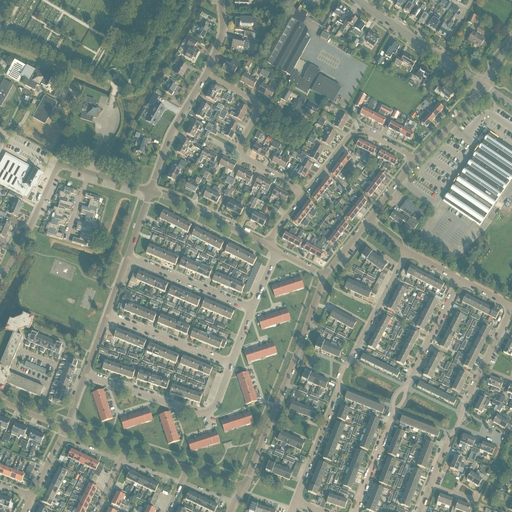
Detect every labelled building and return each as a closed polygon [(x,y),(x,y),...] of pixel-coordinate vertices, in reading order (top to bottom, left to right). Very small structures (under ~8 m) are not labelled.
[(398,0),(395,6),(399,8),(401,9),(404,3),(406,5),(409,0),(398,0)] [(407,12),(409,14),(413,7),(414,8),(417,2),(414,1),(411,6),(407,3),(403,11),(407,13),(407,12)] [(333,23),(343,9),(338,6),(332,14),(335,16),(331,21),(333,23)] [(415,9),(411,16),(416,19),(421,12),(423,13),(426,8),(422,6),(419,11),(415,9)] [(337,22),(342,25),(349,17),(346,15),(348,13),(343,9),(339,15),(333,23),(336,24),(337,22)] [(306,18),(291,10),(263,61),(291,77),(287,85),(307,95),(310,90),(334,103),(342,88),(318,75),(320,71),(310,65),(303,79),(301,77),(299,75),(300,74),(298,72),(297,73),(293,70),(310,39),(305,26),(303,25),(306,18)] [(423,23),(424,24),(428,17),(430,18),(433,13),(430,11),(427,16),(423,14),(419,21),(422,23),(423,23)] [(431,28),(435,31),(440,23),(438,21),(440,18),(434,14),(432,18),(427,26),(431,28)] [(476,16),(471,14),(467,22),(472,24),(476,16)] [(350,20),(347,19),(340,29),(344,31),(348,24),(353,27),(354,25),(356,26),(359,23),(357,21),(358,20),(352,17),(350,20)] [(235,19),(235,30),(240,30),(240,26),(253,26),(253,18),(240,18),(240,20),(235,19)] [(197,35),(203,39),(208,29),(207,28),(209,24),(203,21),(201,25),(202,25),(197,35)] [(359,22),(359,23),(356,26),(354,29),(357,30),(355,33),(358,35),(365,25),(363,24),(363,23),(361,22),(360,22),(359,22)] [(448,26),(442,22),(440,25),(441,26),(437,32),(442,35),(448,26)] [(452,25),(449,23),(448,26),(442,35),(447,39),(451,32),(449,30),(452,25)] [(486,31),(479,27),(476,31),(483,35),(486,31)] [(323,32),(320,37),(327,41),(329,36),(323,32)] [(371,32),(366,38),(368,40),(367,42),(373,47),(376,44),(380,38),(373,34),(373,33),(371,32)] [(480,47),(485,40),(473,32),(468,40),(475,44),(480,47)] [(359,42),(354,38),(350,44),(355,47),(359,42)] [(190,47),(184,57),(191,60),(193,57),(195,59),(199,51),(194,48),(197,43),(190,39),(187,46),(190,47)] [(233,39),(231,50),(236,51),(237,47),(243,48),(244,42),(233,39)] [(399,46),(394,43),(391,48),(389,48),(385,55),(390,58),(393,53),(395,54),(399,46)] [(412,68),(416,61),(405,54),(402,60),(398,57),(394,64),(400,67),(403,63),(412,68)] [(175,73),(183,77),(188,69),(184,66),(185,63),(177,58),(174,63),(178,66),(175,73)] [(52,78),(35,69),(34,70),(27,65),(26,66),(15,60),(6,75),(19,82),(21,77),(28,81),(26,86),(34,91),(37,85),(38,86),(41,85),(41,84),(47,87),(52,78)] [(226,63),(222,71),(232,77),(238,67),(240,68),(242,65),(233,60),(231,63),(233,64),(232,67),(226,63)] [(430,74),(422,68),(418,73),(417,73),(414,78),(420,81),(423,77),(426,79),(430,74)] [(240,81),(246,85),(251,77),(247,75),(248,72),(246,71),(240,81)] [(251,77),(246,85),(253,88),(258,79),(256,77),(255,80),(251,77)] [(168,86),(164,92),(172,96),(177,87),(174,85),(176,82),(169,78),(165,85),(168,86)] [(0,106),(1,107),(13,85),(4,80),(1,79),(0,80),(0,81),(0,82),(2,84),(0,86),(0,106)] [(258,91),(264,95),(268,87),(264,85),(265,83),(263,82),(258,91)] [(209,92),(216,96),(218,93),(220,95),(222,91),(212,86),(209,92)] [(268,87),(264,95),(270,98),(276,89),(273,88),(272,89),(268,87)] [(453,95),(445,87),(442,91),(438,87),(434,92),(438,95),(440,93),(445,97),(443,99),(447,102),(448,100),(453,95)] [(59,88),(54,96),(58,99),(63,91),(59,88)] [(292,92),(286,89),(280,99),(286,102),(292,92)] [(216,96),(209,92),(206,98),(216,103),(218,100),(215,98),(216,96)] [(159,97),(154,93),(149,102),(152,103),(153,101),(156,102),(159,97)] [(366,96),(361,93),(355,105),(360,108),(366,96)] [(57,103),(45,96),(33,118),(45,125),(57,103)] [(295,102),(289,112),(296,116),(301,118),(305,111),(300,109),(301,105),(302,106),(306,100),(301,97),(297,103),(295,102)] [(83,112),(80,119),(92,122),(93,118),(96,118),(97,118),(97,117),(100,109),(99,109),(100,108),(99,108),(99,107),(97,107),(96,107),(93,106),(95,100),(87,98),(85,105),(83,105),(81,104),(79,111),(81,112),(81,111),(83,112)] [(319,107),(309,101),(305,108),(316,114),(319,107)] [(152,111),(146,121),(155,126),(160,117),(161,117),(165,109),(155,103),(151,110),(152,111)] [(199,110),(210,116),(212,114),(208,112),(210,108),(202,104),(199,110)] [(240,104),(237,111),(245,115),(248,108),(240,104)] [(372,105),(369,104),(366,110),(363,108),(360,114),(366,117),(369,111),(370,109),(372,105)] [(434,109),(439,113),(443,109),(438,104),(434,109)] [(377,116),(374,114),(371,120),(377,123),(385,107),(382,106),(377,116)] [(392,111),(385,107),(377,123),(383,126),(386,120),(383,118),(386,113),(390,115),(392,111)] [(434,109),(430,114),(435,118),(439,113),(434,109)] [(210,116),(199,110),(196,116),(203,120),(205,116),(209,118),(210,116)] [(241,121),(245,115),(237,111),(235,114),(231,112),(230,115),(241,121)] [(366,117),(371,120),(374,114),(369,111),(366,117)] [(341,114),(337,120),(345,124),(348,118),(341,114)] [(430,114),(426,119),(431,123),(435,118),(430,114)] [(388,129),(394,131),(400,120),(397,118),(394,124),(391,123),(388,129)] [(426,128),(431,123),(426,119),(421,123),(426,128)] [(345,124),(337,120),(335,124),(333,123),(332,125),(341,130),(345,124)] [(394,131),(399,134),(402,128),(399,127),(402,121),(400,120),(394,131)] [(229,125),(227,129),(235,133),(238,126),(227,121),(226,123),(229,125)] [(192,123),(189,128),(197,133),(198,130),(201,131),(202,128),(200,127),(192,123)] [(195,135),(197,133),(189,128),(186,134),(194,138),(196,139),(198,136),(195,135)] [(325,136),(333,140),(336,133),(326,128),(325,130),(327,131),(325,136)] [(405,137),(408,131),(405,130),(402,128),(399,134),(405,137)] [(232,139),(235,133),(227,129),(225,133),(224,132),(223,134),(224,135),(232,139)] [(411,140),(414,134),(408,131),(405,137),(411,140)] [(143,154),(147,141),(142,139),(144,135),(136,133),(135,137),(138,138),(136,142),(138,143),(135,151),(143,154)] [(484,141),(443,201),(451,207),(473,221),(480,226),(511,178),(511,149),(494,138),(489,134),(487,137),(483,134),(481,138),(484,141)] [(333,140),(325,136),(323,140),(320,139),(319,141),(329,146),(333,140)] [(179,147),(187,151),(188,148),(191,149),(192,146),(190,145),(183,140),(179,147)] [(356,146),(362,149),(365,143),(359,140),(356,146)] [(258,154),(262,147),(258,144),(259,143),(257,142),(252,151),(258,154)] [(370,146),(365,143),(362,149),(367,152),(370,146)] [(313,151),(320,155),(324,149),(316,145),(314,144),(313,146),(315,147),(313,151)] [(376,149),(370,146),(367,152),(366,154),(369,156),(370,153),(373,155),(376,149)] [(187,151),(179,147),(176,152),(184,157),(184,156),(187,158),(188,154),(186,153),(187,151)] [(267,149),(262,147),(258,154),(264,158),(269,150),(269,149),(267,148),(267,149)] [(196,167),(199,162),(201,163),(203,158),(207,160),(211,153),(208,151),(208,150),(206,149),(205,150),(204,149),(198,160),(196,159),(195,161),(193,165),(196,167)] [(272,162),(278,165),(282,158),(280,156),(281,153),(282,151),(280,151),(279,152),(278,151),(272,162)] [(317,162),(320,155),(313,151),(310,155),(309,155),(308,157),(317,162)] [(378,157),(383,160),(386,154),(381,151),(378,157)] [(211,153),(207,160),(213,164),(217,156),(211,153)] [(346,154),(342,159),(347,163),(351,158),(346,154)] [(392,157),(386,154),(383,160),(389,163),(392,157)] [(0,184),(27,199),(34,187),(36,188),(43,175),(5,155),(0,164),(0,184)] [(300,167),(308,171),(311,165),(303,160),(304,158),(300,155),(299,155),(297,158),(303,162),(301,167),(300,167)] [(282,158),(278,165),(285,169),(290,158),(287,156),(285,159),(282,158)] [(226,168),(230,161),(223,157),(219,165),(226,168)] [(398,160),(392,157),(389,163),(388,165),(386,169),(388,170),(392,164),(395,166),(398,160)] [(342,159),(338,164),(343,168),(347,163),(342,159)] [(173,167),(167,178),(175,182),(180,171),(182,172),(184,168),(187,163),(181,160),(179,165),(177,169),(173,167)] [(236,164),(230,161),(226,168),(232,171),(236,164)] [(334,169),(339,173),(343,168),(338,164),(334,169)] [(305,177),(308,171),(300,167),(301,167),(299,166),(297,169),(296,168),(294,171),(293,171),(291,174),(299,178),(301,175),(305,177)] [(242,179),(247,172),(240,168),(236,176),(235,178),(237,179),(238,177),(242,179)] [(339,173),(334,169),(330,174),(335,178),(338,175),(343,179),(345,177),(341,175),(341,174),(339,173)] [(253,175),(247,172),(242,179),(247,182),(245,184),(247,185),(249,183),(253,175)] [(381,183),(385,178),(380,173),(376,178),(381,183)] [(376,178),(374,177),(371,174),(369,177),(374,181),(372,183),(378,188),(381,183),(376,178)] [(258,185),(261,187),(265,180),(259,176),(253,187),(256,189),(258,185)] [(190,179),(185,189),(192,193),(193,192),(195,193),(198,187),(201,180),(197,178),(195,181),(190,179)] [(327,178),(323,183),(328,187),(332,182),(327,178)] [(265,180),(261,187),(266,190),(265,191),(267,192),(272,183),(265,180)] [(331,189),(328,187),(323,183),(319,188),(324,192),(327,189),(329,191),(332,193),(334,191),(331,189)] [(374,193),(378,188),(372,183),(370,186),(368,184),(366,187),(368,188),(374,193)] [(229,185),(224,195),(227,196),(230,190),(232,186),(229,185)] [(346,190),(339,185),(337,187),(344,193),(346,190)] [(60,192),(59,195),(60,195),(70,198),(71,194),(77,195),(78,192),(74,190),(65,187),(63,193),(60,192)] [(203,197),(210,201),(217,188),(214,187),(211,192),(207,190),(203,197)] [(217,188),(210,201),(217,204),(221,197),(216,194),(219,189),(217,188)] [(278,199),(282,191),(276,188),(271,197),(273,199),(274,196),(278,199)] [(321,197),(324,192),(319,188),(315,193),(321,197)] [(374,193),(368,188),(364,194),(370,198),(374,193)] [(282,191),(278,199),(282,201),(281,203),(283,204),(289,195),(282,191)] [(324,204),(326,201),(323,199),(323,198),(321,197),(315,193),(311,198),(317,202),(319,199),(324,204)] [(86,194),(85,198),(90,200),(89,204),(99,207),(100,204),(99,203),(100,198),(90,195),(86,194)] [(60,195),(59,198),(60,199),(59,203),(72,207),(72,208),(73,208),(74,204),(69,202),(70,198),(60,195)] [(363,207),(367,202),(361,197),(357,202),(363,207)] [(233,213),(240,200),(237,198),(234,204),(230,201),(226,209),(233,213)] [(15,200),(12,207),(20,210),(23,204),(15,200)] [(242,201),(240,200),(233,213),(240,216),(244,208),(240,206),(242,201)] [(395,211),(390,217),(400,225),(403,221),(406,223),(403,228),(410,234),(426,214),(407,200),(400,209),(405,213),(402,216),(395,211)] [(308,202),(304,207),(310,211),(314,206),(308,202)] [(359,212),(363,207),(357,202),(354,208),(359,212)] [(54,207),(53,210),(55,211),(64,214),(65,209),(71,211),(72,208),(72,207),(59,203),(58,208),(54,207)] [(82,206),(81,210),(82,210),(95,214),(97,209),(98,210),(99,207),(89,204),(88,208),(82,206)] [(355,217),(359,212),(354,208),(352,210),(346,206),(344,208),(347,211),(350,213),(355,217)] [(17,217),(20,210),(12,207),(10,212),(7,210),(6,212),(17,217)] [(304,207),(301,212),(306,216),(310,211),(304,207)] [(81,210),(80,214),(86,215),(85,220),(95,223),(96,220),(94,219),(96,214),(95,214),(82,210),(81,210)] [(55,211),(54,214),(56,214),(54,219),(66,223),(67,223),(68,220),(63,218),(64,214),(55,211)] [(159,219),(164,221),(168,213),(163,211),(159,219)] [(250,221),(256,224),(262,213),(260,212),(258,215),(254,213),(250,221)] [(301,212),(297,217),(302,221),(306,216),(301,212)] [(164,221),(170,224),(174,216),(168,213),(164,221)] [(262,213),(256,224),(263,227),(267,219),(263,217),(264,215),(262,213)] [(351,222),(355,217),(350,213),(346,218),(351,222)] [(176,227),(180,219),(174,216),(170,224),(176,227)] [(298,226),(302,221),(297,217),(293,222),(298,226)] [(49,223),(48,226),(58,229),(59,225),(65,226),(66,223),(54,219),(51,218),(52,219),(50,223),(49,223)] [(182,230),(186,222),(180,219),(176,227),(182,230)] [(78,222),(77,226),(91,230),(92,225),(94,226),(95,223),(85,220),(84,224),(78,222)] [(334,222),(337,225),(344,231),(348,226),(343,222),(341,224),(335,220),(334,222)] [(0,228),(8,232),(11,225),(10,225),(10,223),(7,221),(6,223),(3,221),(1,225),(0,224),(0,228)] [(186,222),(182,230),(188,233),(191,225),(186,222)] [(47,225),(46,229),(48,230),(46,235),(62,239),(63,235),(57,233),(58,229),(48,226),(47,225)] [(77,226),(76,230),(82,232),(81,236),(91,239),(92,236),(90,235),(92,230),(91,230),(77,226)] [(340,236),(344,231),(339,227),(335,232),(340,236)] [(197,239),(201,232),(196,229),(192,236),(197,239)] [(197,239),(203,242),(207,234),(201,232),(197,239)] [(336,241),(340,236),(335,232),(331,237),(336,241)] [(282,239),(288,242),(291,236),(285,233),(282,239)] [(209,245),(212,237),(207,234),(203,242),(209,245)] [(73,238),(72,242),(86,247),(88,242),(90,242),(91,239),(81,236),(80,240),(73,238)] [(288,242),(294,245),(297,239),(291,236),(288,242)] [(214,248),(218,240),(212,237),(209,245),(214,248)] [(332,246),(336,241),(331,237),(327,242),(332,246)] [(302,242),(297,239),(294,245),(299,248),(302,242)] [(218,240),(214,248),(220,251),(224,243),(218,240)] [(309,253),(312,247),(315,241),(313,240),(311,244),(310,246),(307,244),(304,250),(309,253)] [(328,245),(324,242),(322,244),(326,247),(330,251),(332,249),(328,245)] [(230,255),(234,247),(229,244),(225,252),(230,255)] [(318,250),(315,256),(321,259),(324,253),(321,252),(324,246),(321,244),(319,248),(318,250)] [(152,256),(155,248),(149,246),(146,253),(152,256)] [(236,258),(240,250),(234,247),(230,255),(236,258)] [(309,253),(315,256),(318,250),(312,247),(309,253)] [(152,256),(158,258),(161,250),(155,248),(152,256)] [(163,261),(167,253),(161,250),(158,258),(163,261)] [(241,261),(245,253),(240,250),(236,258),(241,261)] [(361,257),(367,260),(371,253),(366,250),(361,257)] [(169,263),(173,255),(167,253),(163,261),(169,263)] [(247,263),(251,256),(245,253),(241,261),(247,263)] [(367,260),(372,264),(377,257),(371,253),(367,260)] [(178,258),(173,255),(169,263),(175,266),(178,258)] [(251,256),(247,263),(253,266),(257,259),(251,256)] [(372,264),(377,268),(382,261),(377,257),(372,264)] [(179,267),(185,269),(189,261),(183,259),(179,267)] [(191,271),(194,263),(189,261),(185,269),(191,271)] [(191,271),(197,274),(200,266),(202,262),(199,261),(197,265),(194,263),(191,271)] [(379,269),(382,272),(383,270),(385,268),(387,265),(382,261),(377,268),(375,270),(377,271),(379,269)] [(203,276),(206,268),(200,266),(197,274),(203,276)] [(407,274),(412,277),(416,270),(411,267),(407,274)] [(212,271),(206,268),(203,276),(208,279),(212,271)] [(412,277),(418,280),(422,273),(416,270),(412,277)] [(142,283),(145,275),(139,272),(138,275),(133,273),(130,281),(136,284),(137,281),(142,283)] [(218,284),(221,276),(216,273),(212,281),(218,284)] [(418,280),(424,283),(427,276),(422,273),(418,280)] [(142,283),(147,285),(151,277),(145,275),(142,283)] [(218,284),(224,286),(227,278),(221,276),(218,284)] [(424,283),(429,286),(433,279),(427,276),(424,283)] [(147,285),(153,288),(156,280),(151,277),(147,285)] [(293,279),(296,290),(304,288),(300,277),(293,279)] [(230,289),(233,281),(227,278),(224,286),(230,289)] [(286,282),(289,293),(296,290),(293,279),(286,282)] [(429,286),(435,289),(438,282),(433,279),(429,286)] [(159,290),(162,282),(156,280),(153,288),(159,290)] [(230,289),(235,291),(239,283),(233,281),(230,289)] [(350,291),(354,283),(348,281),(345,289),(350,291)] [(162,282),(159,290),(165,292),(168,284),(162,282)] [(278,284),(282,295),(289,293),(286,282),(278,284)] [(444,284),(438,282),(435,289),(440,291),(439,293),(443,295),(446,289),(443,287),(444,284)] [(235,291),(241,294),(245,286),(239,283),(235,291)] [(350,291),(356,294),(360,286),(354,283),(350,291)] [(282,295),(278,284),(271,286),(275,297),(282,295)] [(399,286),(396,292),(403,296),(406,290),(408,291),(409,288),(404,285),(402,288),(399,286)] [(356,294),(362,296),(366,289),(360,286),(356,294)] [(174,297),(177,289),(171,287),(168,295),(174,297)] [(174,297),(180,300),(183,292),(177,289),(174,297)] [(368,299),(371,291),(366,289),(362,296),(368,299)] [(130,313),(133,305),(130,304),(133,296),(134,297),(135,294),(127,290),(120,308),(124,310),(124,311),(130,313)] [(180,300),(186,302),(189,294),(183,292),(180,300)] [(403,296),(396,292),(393,298),(400,301),(403,296)] [(186,302),(191,305),(195,297),(189,294),(186,302)] [(462,303),(467,305),(471,298),(465,295),(462,303)] [(195,297),(191,305),(197,307),(201,299),(195,297)] [(397,307),(400,301),(393,298),(390,303),(397,307)] [(467,305),(473,308),(477,301),(471,298),(467,305)] [(427,304),(435,308),(437,302),(430,299),(427,304)] [(207,310),(211,302),(205,300),(201,308),(207,310)] [(473,308),(478,311),(482,304),(477,301),(473,308)] [(207,310),(213,313),(216,305),(211,302),(207,310)] [(394,313),(397,307),(390,303),(387,309),(394,313)] [(435,308),(427,304),(425,310),(432,314),(435,308)] [(478,311),(484,314),(488,307),(482,304),(478,311)] [(130,313),(135,316),(139,308),(133,305),(130,313)] [(213,313),(219,315),(222,307),(216,305),(213,313)] [(225,318),(228,310),(222,307),(219,315),(225,318)] [(484,314),(490,317),(493,310),(488,307),(484,314)] [(141,318),(145,310),(139,308),(135,316),(141,318)] [(147,320),(150,312),(150,311),(148,310),(148,311),(145,310),(141,318),(147,320)] [(231,320),(234,312),(228,310),(225,318),(231,320)] [(280,312),(283,323),(290,320),(287,310),(280,312)] [(335,320),(340,313),(334,310),(330,317),(335,320)] [(432,314),(425,310),(422,316),(429,319),(432,314)] [(495,320),(499,312),(493,310),(490,317),(495,320)] [(156,315),(150,312),(147,320),(153,323),(156,315)] [(272,314),(276,325),(283,323),(280,312),(272,314)] [(10,319),(5,330),(13,333),(16,335),(18,331),(26,328),(29,329),(33,322),(34,318),(23,313),(22,316),(13,320),(10,319)] [(340,313),(335,320),(341,324),(345,316),(340,313)] [(456,313),(454,319),(461,322),(464,317),(456,313)] [(265,316),(269,327),(276,325),(272,314),(265,316)] [(163,326),(166,318),(161,315),(157,323),(163,326)] [(269,327),(265,316),(258,319),(261,330),(269,327)] [(345,316),(341,324),(347,327),(351,319),(345,316)] [(380,322),(387,326),(390,320),(383,316),(380,322)] [(429,319),(422,316),(419,321),(426,325),(429,319)] [(169,328),(172,320),(166,318),(163,326),(169,328)] [(351,319),(347,327),(352,330),(356,322),(351,319)] [(451,324),(458,328),(461,322),(454,319),(451,324)] [(175,330),(178,322),(172,320),(169,328),(175,330)] [(426,325),(419,321),(416,327),(423,330),(426,325)] [(181,333),(184,325),(178,322),(175,330),(181,333)] [(387,326),(380,322),(377,328),(384,332),(387,326)] [(448,330),(455,334),(458,328),(451,324),(448,330)] [(184,325),(181,333),(186,335),(190,327),(184,325)] [(480,333),(488,336),(491,331),(483,327),(480,333)] [(384,332),(377,328),(374,335),(381,338),(384,332)] [(119,340),(123,332),(117,330),(114,338),(119,340)] [(196,340),(199,332),(193,330),(190,338),(196,340)] [(452,339),(455,334),(448,330),(445,336),(452,339)] [(33,343),(36,334),(32,332),(28,341),(33,343)] [(125,342),(129,334),(123,332),(119,340),(125,342)] [(202,342),(205,334),(199,332),(196,340),(202,342)] [(412,332),(409,338),(416,341),(419,335),(412,332)] [(13,333),(0,364),(0,366),(9,370),(23,337),(16,335),(13,333)] [(488,336),(480,333),(477,338),(485,342),(488,336)] [(37,345),(41,336),(36,334),(33,343),(37,345)] [(131,345),(134,337),(129,334),(125,342),(131,345)] [(208,345),(211,337),(205,334),(202,342),(208,345)] [(381,338),(374,335),(371,341),(378,344),(381,338)] [(41,347),(45,338),(41,336),(37,345),(41,347)] [(450,345),(452,339),(445,336),(442,341),(450,345)] [(131,345),(137,347),(140,339),(134,337),(131,345)] [(213,347),(217,339),(211,337),(208,345),(213,347)] [(46,349),(49,340),(45,338),(41,347),(46,349)] [(213,347),(219,350),(221,346),(224,348),(227,341),(221,338),(220,340),(217,339),(213,347)] [(412,348),(416,341),(409,338),(405,344),(412,348)] [(485,342),(477,338),(474,344),(482,348),(485,342)] [(140,339),(137,347),(143,350),(146,341),(140,339)] [(50,351),(54,341),(49,340),(46,349),(50,351)] [(321,351),(324,343),(318,340),(315,348),(321,351)] [(54,352),(58,343),(54,341),(50,351),(54,352)] [(378,344),(371,341),(368,347),(375,350),(378,344)] [(447,350),(450,345),(442,341),(440,347),(447,350)] [(58,343),(54,352),(58,354),(62,345),(58,343)] [(266,345),(269,356),(277,354),(273,343),(266,345)] [(327,353),(330,345),(324,343),(321,351),(327,353)] [(152,354),(156,346),(150,344),(146,352),(152,354)] [(409,354),(412,348),(405,344),(402,350),(409,354)] [(482,348),(474,344),(472,349),(479,353),(482,348)] [(259,347),(262,358),(269,356),(266,345),(259,347)] [(333,356),(336,348),(330,345),(327,353),(333,356)] [(152,354),(158,357),(161,349),(156,346),(152,354)] [(251,350),(255,361),(262,358),(259,347),(251,350)] [(511,349),(506,347),(503,353),(510,356),(511,352),(511,349)] [(336,348),(333,356),(338,358),(342,350),(336,348)] [(164,359),(167,351),(161,349),(158,357),(164,359)] [(479,353),(472,349),(469,355),(477,359),(479,353)] [(255,361),(251,350),(244,352),(248,363),(255,361)] [(406,360),(409,354),(402,350),(399,356),(406,360)] [(170,362),(173,353),(167,351),(164,359),(170,362)] [(179,356),(173,353),(170,362),(176,364),(179,356)] [(434,353),(431,359),(439,362),(442,357),(434,353)] [(372,360),(363,355),(361,360),(370,364),(372,360)] [(477,359),(469,355),(466,361),(474,365),(477,359)] [(186,367),(189,359),(183,356),(180,364),(186,367)] [(403,366),(406,360),(399,356),(396,362),(403,366)] [(186,367),(191,369),(195,361),(189,359),(186,367)] [(429,364),(436,368),(439,362),(431,359),(429,364)] [(381,364),(372,360),(370,364),(379,369),(381,364)] [(102,369),(108,371),(111,363),(105,361),(102,369)] [(197,372),(201,364),(195,361),(191,369),(197,372)] [(474,365),(466,361),(463,366),(471,370),(474,365)] [(114,373),(117,365),(111,363),(108,371),(114,373)] [(203,374),(206,366),(201,364),(197,372),(203,374)] [(390,369),(381,364),(379,369),(388,373),(390,369)] [(429,364),(426,370),(434,374),(436,368),(429,364)] [(114,373),(120,375),(123,367),(117,365),(114,373)] [(0,390),(3,391),(6,384),(10,374),(9,370),(0,366),(0,390)] [(209,376),(210,374),(211,371),(212,368),(206,366),(203,374),(209,376)] [(120,375),(126,377),(129,369),(123,367),(120,375)] [(135,371),(129,369),(126,377),(132,379),(135,371)] [(399,373),(390,369),(388,373),(397,378),(399,373)] [(423,375),(431,379),(434,374),(426,370),(423,375)] [(143,382),(145,373),(139,371),(137,380),(143,382)] [(307,382),(311,374),(305,371),(301,379),(307,382)] [(239,383),(250,379),(248,372),(237,376),(239,383)] [(460,372),(457,378),(465,382),(468,376),(460,372)] [(143,382),(149,384),(151,375),(145,373),(143,382)] [(10,374),(6,384),(40,397),(44,388),(10,374)] [(313,384),(317,377),(311,374),(307,382),(313,384)] [(155,386),(157,377),(151,375),(149,384),(155,386)] [(155,386),(160,388),(163,379),(157,377),(155,386)] [(319,387),(322,379),(317,377),(313,384),(319,387)] [(492,391),(497,380),(491,377),(488,385),(492,386),(490,391),(492,391)] [(465,382),(457,378),(454,384),(462,388),(465,382)] [(163,379),(160,388),(167,390),(169,381),(163,379)] [(242,390),(252,387),(250,379),(239,383),(242,390)] [(322,379),(319,387),(325,390),(328,382),(322,379)] [(503,382),(497,380),(492,391),(494,392),(496,388),(500,390),(503,382)] [(428,387),(419,383),(417,387),(426,392),(428,387)] [(462,388),(454,384),(452,389),(459,393),(462,388)] [(176,396),(178,387),(172,385),(170,394),(176,396)] [(176,396),(182,398),(184,389),(178,387),(176,396)] [(244,397),(255,394),(252,387),(242,390),(244,397)] [(438,392),(428,387),(426,392),(435,396),(438,392)] [(182,398),(188,400),(190,391),(184,389),(182,398)] [(95,400),(105,397),(103,390),(92,393),(95,400)] [(188,400),(193,402),(196,393),(190,391),(188,400)] [(302,394),(297,392),(295,397),(298,399),(296,404),(292,403),(289,411),(295,413),(298,405),(301,396),(302,394)] [(447,396),(438,392),(435,396),(444,401),(447,396)] [(200,401),(201,398),(202,395),(196,393),(193,402),(199,404),(200,401)] [(255,394),(244,397),(246,405),(257,401),(255,394)] [(356,398),(347,394),(345,399),(354,402),(356,398)] [(456,401),(447,396),(444,401),(453,405),(456,401)] [(108,404),(105,397),(95,400),(97,408),(108,404)] [(365,401),(356,398),(354,402),(363,406),(365,401)] [(477,404),(488,409),(489,407),(485,405),(487,401),(480,398),(477,404)] [(375,405),(365,401),(363,406),(373,410),(375,405)] [(108,404),(97,408),(99,415),(110,411),(108,404)] [(488,409),(477,404),(474,410),(481,413),(483,409),(487,411),(488,409)] [(301,415),(304,407),(298,405),(295,413),(301,415)] [(384,409),(375,405),(373,410),(382,414),(384,409)] [(307,417),(310,409),(304,407),(301,415),(307,417)] [(341,407),(339,413),(347,416),(349,410),(341,407)] [(149,409),(142,412),(145,423),(153,420),(149,409)] [(310,409),(307,417),(314,419),(316,411),(310,409)] [(112,419),(110,411),(99,415),(102,422),(112,419)] [(142,412),(135,414),(138,425),(145,423),(142,412)] [(161,423),(172,419),(170,412),(159,415),(161,423)] [(243,414),(246,425),(253,423),(250,412),(243,414)] [(345,422),(347,416),(339,413),(337,419),(345,422)] [(135,414),(127,416),(131,427),(138,425),(135,414)] [(235,417),(239,428),(246,425),(243,414),(235,417)] [(499,426),(505,415),(503,414),(501,418),(497,416),(493,422),(499,426)] [(505,415),(499,426),(504,429),(506,427),(510,429),(511,425),(511,422),(509,421),(508,422),(505,420),(507,416),(505,415)] [(124,429),(131,427),(127,416),(120,419),(124,429)] [(228,419),(232,430),(239,428),(235,417),(228,419)] [(377,427),(379,421),(371,418),(370,421),(368,421),(367,423),(377,427)] [(411,422),(402,418),(400,423),(409,427),(411,422)] [(10,422),(4,419),(1,428),(6,430),(10,422)] [(172,419),(161,423),(164,430),(175,426),(172,419)] [(232,430),(228,419),(221,421),(224,432),(232,430)] [(420,425),(411,422),(409,427),(419,430),(420,425)] [(334,429),(342,432),(345,426),(337,423),(334,429)] [(377,427),(367,423),(366,426),(368,427),(367,430),(375,433),(377,427)] [(16,437),(17,437),(21,426),(15,424),(11,434),(17,437),(16,437)] [(430,429),(420,425),(419,430),(428,434),(430,429)] [(27,429),(21,426),(17,437),(19,438),(20,436),(23,438),(27,429)] [(175,426),(164,430),(166,437),(177,434),(175,426)] [(332,435),(340,438),(342,432),(334,429),(332,435)] [(439,433),(430,429),(428,434),(437,438),(439,433)] [(372,439),(375,433),(367,430),(364,436),(372,439)] [(35,442),(38,434),(33,431),(29,440),(32,441),(31,444),(34,445),(35,442)] [(402,440),(405,434),(397,431),(394,437),(402,440)] [(209,434),(213,445),(220,442),(216,432),(209,434)] [(283,443),(287,435),(281,433),(277,441),(283,443)] [(44,436),(38,434),(35,442),(41,445),(44,436)] [(177,434),(166,437),(168,444),(179,441),(177,434)] [(202,436),(205,447),(213,445),(209,434),(202,436)] [(289,446),(292,438),(287,435),(283,443),(289,446)] [(330,441),(338,444),(340,438),(332,435),(330,441)] [(464,449),(469,437),(463,435),(460,442),(459,445),(463,446),(461,451),(463,452),(464,449)] [(195,439),(198,449),(205,447),(202,436),(195,439)] [(370,445),(372,439),(364,436),(362,442),(370,445)] [(400,446),(402,440),(394,437),(392,443),(400,446)] [(469,437),(464,449),(466,450),(468,446),(472,447),(475,440),(469,437)] [(295,448),(298,441),(292,438),(289,446),(295,448)] [(198,449),(195,439),(187,441),(191,452),(198,449)] [(298,441),(295,448),(301,451),(304,443),(298,441)] [(330,441),(327,447),(335,450),(338,444),(330,441)] [(368,451),(370,445),(362,442),(360,448),(368,451)] [(426,442),(424,448),(432,451),(434,445),(426,442)] [(398,452),(400,446),(392,443),(390,449),(398,452)] [(484,457),(489,445),(483,443),(479,451),(484,452),(482,456),(484,457)] [(489,445),(484,457),(486,458),(488,454),(492,456),(495,448),(489,445)] [(325,453),(333,456),(335,450),(327,447),(325,453)] [(424,448),(422,454),(430,457),(432,451),(424,448)] [(398,452),(390,449),(388,454),(396,458),(398,452)] [(68,458),(73,460),(77,453),(71,450),(68,458)] [(354,457),(362,460),(365,454),(357,451),(354,457)] [(76,461),(79,463),(83,455),(77,453),(73,460),(72,463),(74,464),(76,461)] [(331,462),(333,456),(325,453),(323,459),(331,462)] [(422,454),(419,460),(427,463),(430,457),(422,454)] [(83,468),(84,466),(88,458),(83,455),(79,463),(82,465),(79,471),(81,472),(83,468)] [(452,462),(464,467),(465,465),(461,463),(462,459),(455,456),(452,462)] [(362,460),(354,457),(352,463),(360,466),(362,460)] [(84,466),(90,468),(94,461),(88,458),(84,466)] [(386,465),(394,468),(396,462),(388,459),(386,465)] [(427,463),(419,460),(417,466),(425,469),(427,463)] [(93,470),(89,479),(91,480),(93,477),(94,475),(95,472),(97,469),(98,466),(99,463),(94,461),(90,468),(93,470)] [(464,467),(452,462),(450,468),(458,471),(459,467),(463,469),(464,467)] [(271,473),(275,465),(269,463),(265,471),(271,473)] [(317,468),(325,472),(327,466),(319,463),(317,468)] [(360,466),(352,463),(350,469),(358,472),(360,466)] [(277,476),(280,468),(275,465),(271,473),(277,476)] [(391,474),(394,468),(386,465),(383,471),(391,474)] [(10,478),(13,470),(7,468),(4,476),(10,478)] [(56,474),(64,478),(67,472),(59,468),(56,474)] [(283,478),(286,470),(280,468),(277,476),(283,478)] [(325,472),(317,468),(315,474),(323,478),(325,472)] [(358,472),(350,469),(347,474),(355,478),(358,472)] [(412,475),(420,478),(422,472),(414,469),(412,475)] [(16,480),(19,472),(13,470),(10,478),(16,480)] [(291,476),(292,474),(292,472),(286,470),(283,478),(289,480),(291,476)] [(132,482),(136,474),(130,471),(126,479),(132,482)] [(389,480),(391,474),(383,471),(381,477),(389,480)] [(466,480),(472,483),(479,472),(477,471),(475,475),(471,473),(466,480)] [(23,478),(25,474),(19,472),(16,480),(22,483),(23,478)] [(479,472),(472,483),(478,487),(482,480),(478,477),(481,474),(479,472)] [(54,480),(62,484),(64,478),(56,474),(54,480)] [(138,485),(141,477),(136,474),(132,482),(138,485)] [(323,478),(315,474),(313,480),(321,483),(323,478)] [(355,478),(347,474),(345,480),(353,483),(355,478)] [(412,475),(409,481),(417,484),(420,478),(412,475)] [(143,487),(147,480),(141,477),(138,485),(143,487)] [(387,486),(389,480),(381,477),(379,483),(387,486)] [(51,485),(59,489),(61,490),(62,488),(60,487),(62,484),(54,480),(51,485)] [(149,490),(153,482),(147,480),(143,487),(149,490)] [(321,483),(313,480),(310,486),(318,489),(321,483)] [(353,483),(345,480),(343,486),(351,489),(353,483)] [(409,481),(407,487),(415,490),(417,484),(409,481)] [(155,493),(156,491),(157,488),(159,485),(153,482),(149,490),(155,493)] [(84,489),(87,490),(94,494),(97,488),(89,484),(88,488),(81,485),(80,487),(84,489)] [(51,485),(48,491),(56,495),(59,489),(51,485)] [(318,489),(310,486),(308,492),(316,495),(318,489)] [(375,486),(373,492),(381,495),(383,489),(375,486)] [(407,487),(405,493),(413,496),(415,490),(407,487)] [(94,494),(87,490),(84,495),(92,499),(94,494)] [(46,497),(56,502),(57,500),(54,498),(56,495),(48,491),(47,491),(45,494),(47,495),(46,497)] [(191,503),(195,495),(189,492),(185,500),(191,503)] [(379,501),(381,495),(373,492),(371,498),(379,501)] [(114,498),(122,502),(129,505),(130,503),(126,501),(123,499),(125,496),(117,493),(114,498)] [(403,499),(411,502),(413,496),(405,493),(403,499)] [(92,499),(84,495),(81,501),(89,505),(92,499)] [(191,503),(197,505),(200,497),(195,495),(191,503)] [(332,505),(335,497),(329,495),(326,503),(332,505)] [(439,508),(441,509),(446,497),(440,495),(437,502),(441,504),(439,508)] [(55,504),(56,502),(46,497),(45,499),(43,498),(42,502),(43,502),(43,503),(51,506),(52,503),(55,504)] [(202,508),(206,500),(200,497),(197,505),(202,508)] [(338,507),(341,499),(335,497),(332,505),(338,507)] [(446,497),(441,509),(444,510),(445,506),(449,507),(452,499),(446,497)] [(0,511),(3,511),(4,510),(5,507),(9,508),(11,500),(6,498),(0,511)] [(129,505),(122,502),(114,498),(111,504),(119,508),(121,504),(124,505),(128,507),(129,505)] [(376,507),(379,501),(371,498),(368,504),(376,507)] [(347,501),(341,499),(338,507),(345,509),(347,501)] [(408,508),(411,502),(403,499),(400,505),(401,505),(400,507),(405,509),(406,507),(408,508)] [(208,511),(212,503),(206,500),(202,508),(208,511)] [(89,505),(81,501),(79,507),(86,510),(89,505)] [(458,511),(460,511),(464,504),(458,501),(455,509),(459,511),(458,511)] [(214,511),(216,509),(218,506),(212,503),(208,511),(210,511),(214,511)]
